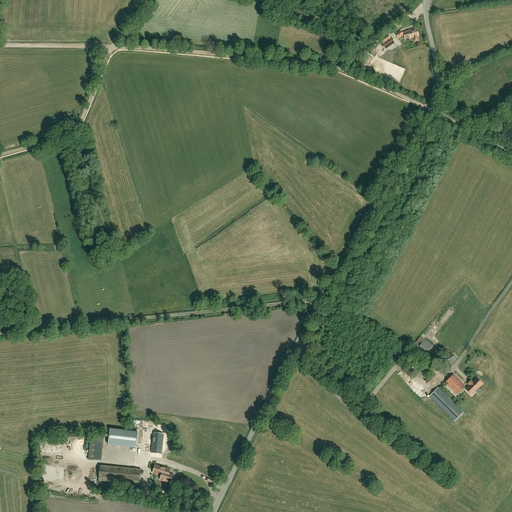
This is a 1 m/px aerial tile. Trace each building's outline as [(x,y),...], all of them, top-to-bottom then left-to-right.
[(400,34),(396,34),(399,47),(402,46),(405,45),(407,45),(408,47),(419,44),(415,30),(411,31),(408,32),(402,33),(400,34)] [(385,50),(391,45),(395,43),(392,38),(390,39),(388,36),(381,41),(383,44),(381,45),(385,50)] [(424,358),(433,346),(420,336),(419,338),(418,338),(418,339),(413,346),(417,349),(415,352),(424,358)] [(446,367),(456,360),(451,352),(441,359),(446,367)] [(421,379),(428,372),(417,362),(411,368),(421,379)] [(430,386),(438,378),(433,372),(424,381),(430,386)] [(457,395),(465,387),(453,375),(445,383),(457,395)] [(472,381),(469,385),(466,389),(471,395),(475,391),(476,392),(479,388),(478,388),(482,384),(476,378),(473,382),(472,381)] [(454,421),(463,412),(438,387),(429,396),(454,421)] [(110,429),(108,445),(136,448),(138,432),(110,429)] [(163,434),(153,433),(151,446),(150,452),(160,454),(161,448),(163,434)] [(100,460),(102,436),(91,435),(89,460),(100,460)] [(140,485),(141,469),(100,465),(98,481),(140,485)] [(170,470),(155,465),(153,473),(161,475),(160,480),(171,483),(171,482),(172,482),(173,480),(172,479),(174,475),(169,474),(170,470)]
